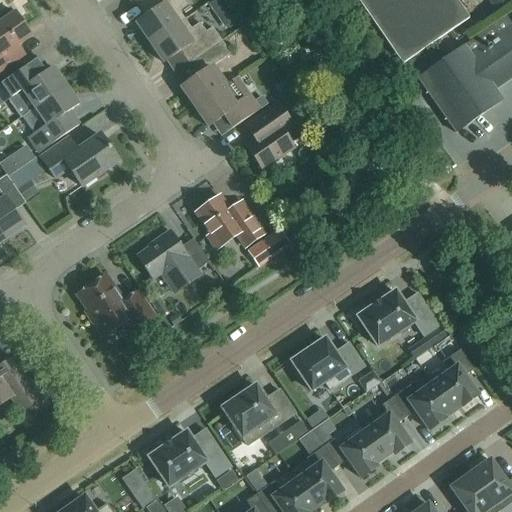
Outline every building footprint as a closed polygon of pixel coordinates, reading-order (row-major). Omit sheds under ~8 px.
[(127,0),(133,8),(144,0),(127,0)] [(150,44),(184,20),(178,11),(186,5),(182,0),(148,0),(156,11),(136,25),(150,44)] [(356,0),(402,65),(469,19),(455,0),(356,0)] [(509,0),(486,0),(494,12),(510,1),(509,0)] [(0,23),(0,24),(0,76),(27,58),(18,46),(31,37),(15,14),(13,15),(10,10),(0,16),(0,23)] [(224,28),(237,19),(231,11),(218,19),(224,28)] [(506,18),(418,80),(455,134),(502,101),(495,91),(511,79),(511,25),(511,26),(506,18)] [(191,30),(184,20),(150,44),(163,64),(183,50),(192,63),(222,42),(212,29),(206,33),(199,24),(191,30)] [(194,109),(227,86),(214,67),(230,55),(222,42),(192,63),(201,75),(181,89),(194,109)] [(20,119),(66,87),(53,69),(48,72),(39,59),(0,85),(0,96),(4,103),(8,101),(20,119)] [(161,73),(149,85),(163,100),(176,88),(161,73)] [(227,86),(194,109),(208,128),(224,117),(233,130),(260,111),(249,95),(239,102),(227,86)] [(66,87),(20,119),(33,137),(30,140),(39,153),(65,135),(80,125),(71,111),(79,106),(66,87)] [(262,171),(293,149),(283,134),(293,128),(277,105),(248,125),(258,140),(246,148),(262,171)] [(118,163),(100,136),(77,152),(68,139),(40,159),(55,180),(69,170),(81,188),(118,163)] [(0,195),(0,234),(5,241),(24,228),(10,207),(22,199),(16,191),(43,171),(35,159),(7,178),(6,176),(0,180),(0,192),(1,194),(0,195)] [(236,221),(220,198),(196,214),(210,235),(207,238),(216,251),(237,237),(245,249),(264,236),(248,212),(236,221)] [(181,248),(170,232),(149,246),(149,249),(136,258),(152,281),(161,275),(171,290),(176,296),(203,277),(198,271),(209,263),(193,240),(181,248)] [(264,243),(273,258),(289,246),(280,232),(264,243)] [(123,303),(106,277),(77,296),(95,322),(93,324),(103,339),(126,323),(135,336),(157,321),(137,293),(123,303)] [(403,305),(395,293),(358,318),(377,348),(414,324),(423,338),(439,327),(417,295),(403,305)] [(149,303),(160,318),(169,311),(159,296),(149,303)] [(159,342),(168,336),(165,332),(161,324),(151,331),(156,338),(159,342)] [(334,354),(325,341),(291,363),(294,367),(291,369),(299,380),(302,378),(311,392),(324,384),(330,392),(364,368),(348,345),(334,354)] [(446,370),(430,382),(451,411),(460,405),(462,408),(478,397),(464,378),(474,371),(460,352),(442,365),(446,370)] [(0,406),(11,399),(20,413),(41,399),(12,358),(0,366),(0,406)] [(357,382),(365,394),(381,384),(373,372),(357,382)] [(410,387),(392,400),(406,419),(416,412),(429,431),(445,421),(443,418),(451,411),(430,382),(414,393),(410,387)] [(265,401),(256,387),(222,410),(247,447),(295,415),(279,391),(265,401)] [(385,413),(362,429),(383,459),(392,453),(394,456),(410,445),(396,426),(406,419),(392,400),(382,407),(385,413)] [(292,444),(308,432),(301,422),(285,433),(292,444)] [(324,448),(338,467),(348,460),(361,479),(377,468),(374,466),(383,459),(362,429),(346,440),(338,446),(333,441),(324,448)] [(198,452),(186,434),(149,459),(169,488),(205,464),(215,479),(230,468),(212,442),(198,452)] [(310,467),(294,478),(316,508),(324,501),(327,504),(342,493),(328,474),(338,467),(324,448),(306,461),(310,467)] [(490,461),(471,475),(496,511),(500,511),(511,503),(511,479),(506,484),(490,461)] [(231,471),(215,482),(222,492),(238,481),(231,471)] [(142,508),(153,500),(134,472),(122,480),(142,508)] [(496,511),(471,475),(451,489),(467,511),(496,511)] [(274,483),(256,496),(267,511),(274,511),(280,509),(282,511),(309,511),(316,508),(297,482),(281,493),(274,483)] [(249,508),(243,511),(267,511),(256,496),(246,503),(249,508)] [(111,511),(107,505),(96,511),(93,511),(84,499),(80,501),(78,498),(65,507),(67,510),(65,511),(111,511)]
